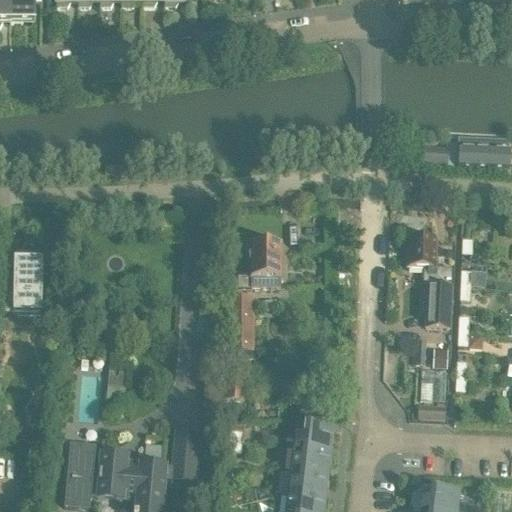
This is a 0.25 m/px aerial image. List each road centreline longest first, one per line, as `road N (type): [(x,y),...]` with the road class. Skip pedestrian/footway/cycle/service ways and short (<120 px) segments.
road 1 (residential): [(0,198),(374,181)]
road 2 (residential): [(0,76),(370,26)]
road 3 (residential): [(371,442),(365,379),(374,181)]
road 4 (residential): [(374,181),(370,26)]
road 5 (residential): [(370,26),(511,26)]
road 6 (residential): [(511,448),(371,442)]
road 7 (residential): [(374,181),(511,192)]
